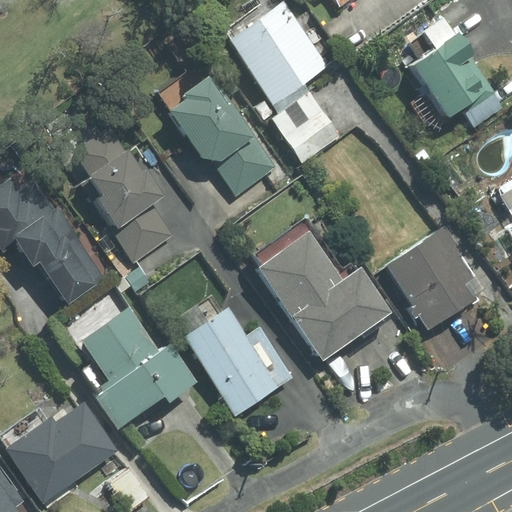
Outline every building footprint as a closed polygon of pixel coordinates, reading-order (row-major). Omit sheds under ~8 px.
[(328,66),(282,0),(224,40),(269,106),(328,66)] [(503,108),(452,34),(404,68),(442,123),(460,111),(472,128),(503,108)] [(246,135),(206,83),(163,110),(206,165),(246,135)] [(338,135),(307,95),(273,121),(304,161),(338,135)] [(155,196),(104,127),(64,157),(116,225),(155,196)] [(276,166),(258,141),(219,170),(237,194),(276,166)] [(14,191),(4,178),(0,181),(0,246),(10,239),(64,311),(108,277),(32,178),(14,191)] [(173,235),(153,203),(116,225),(135,258),(173,235)] [(481,291),(440,226),(379,263),(420,329),(481,291)] [(338,283),(303,234),(254,268),(323,364),(390,316),(356,270),(338,283)] [(243,338),(222,307),(177,337),(232,418),(289,380),(255,329),(243,338)] [(151,355),(124,315),(80,344),(109,387),(92,398),(114,432),(188,383),(165,348),(151,355)] [(114,451),(79,399),(4,448),(38,500),(114,451)] [(0,471),(0,511),(19,511),(14,504),(23,502),(0,471)] [(135,511),(150,501),(128,471),(113,483),(134,511),(135,511)]
